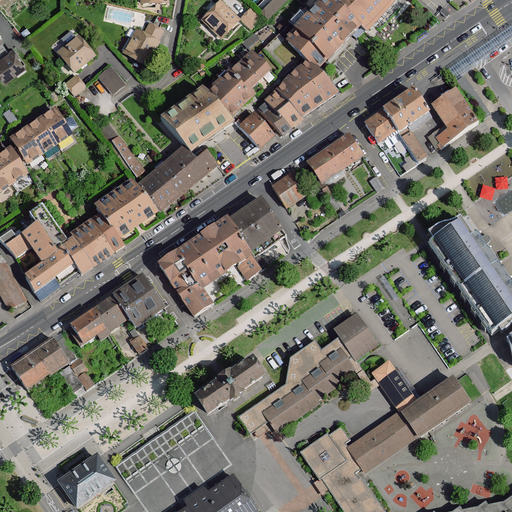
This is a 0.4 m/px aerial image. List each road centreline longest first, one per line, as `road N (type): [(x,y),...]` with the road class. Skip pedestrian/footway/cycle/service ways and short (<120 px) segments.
road 1 (residential): [(467,355),(401,257),(351,291),(306,250),(255,176)]
road 2 (secondary): [(511,1),(255,176)]
road 3 (secondary): [(255,176),(139,255)]
